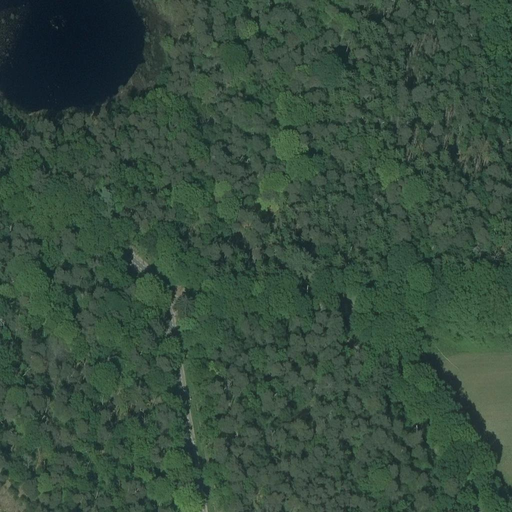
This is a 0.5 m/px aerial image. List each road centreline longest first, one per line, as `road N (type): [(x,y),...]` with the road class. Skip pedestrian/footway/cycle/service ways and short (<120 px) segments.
road 1 (unclassified): [(165,301),(511,296)]
road 2 (tertiary): [(199,511),(165,301)]
road 3 (tertiary): [(165,301),(118,250),(0,180)]
